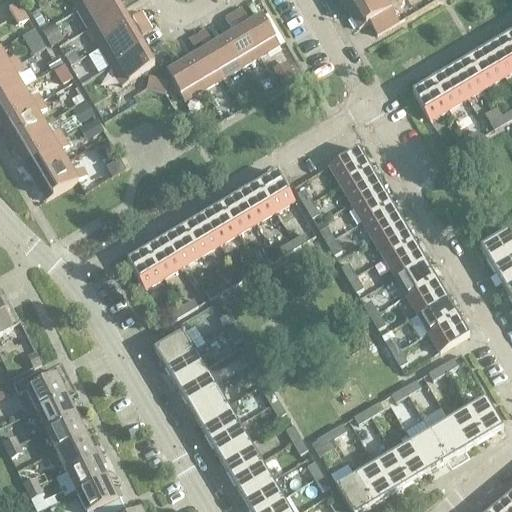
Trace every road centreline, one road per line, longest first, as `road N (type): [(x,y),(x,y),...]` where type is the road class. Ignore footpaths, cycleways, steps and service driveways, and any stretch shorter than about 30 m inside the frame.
road 1 (residential): [(511,352),(308,0)]
road 2 (residential): [(205,511),(77,288),(0,208)]
